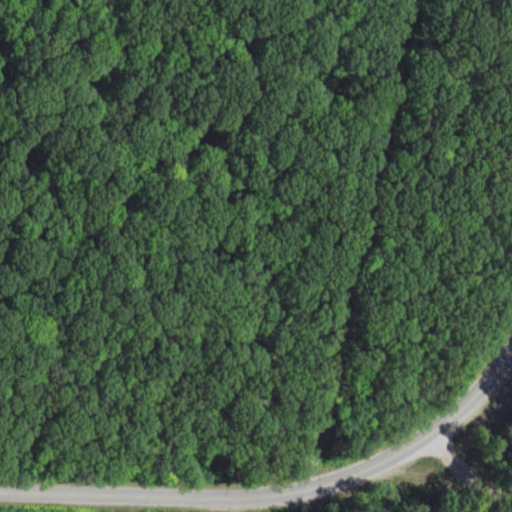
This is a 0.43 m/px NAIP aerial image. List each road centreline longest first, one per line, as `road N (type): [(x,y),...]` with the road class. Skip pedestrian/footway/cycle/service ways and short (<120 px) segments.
road 1 (track): [(19,0),(139,156),(319,341),(439,430)]
road 2 (tertiary): [(0,490),(266,494),(348,476),(415,449)]
road 3 (tertiary): [(511,350),(415,449)]
